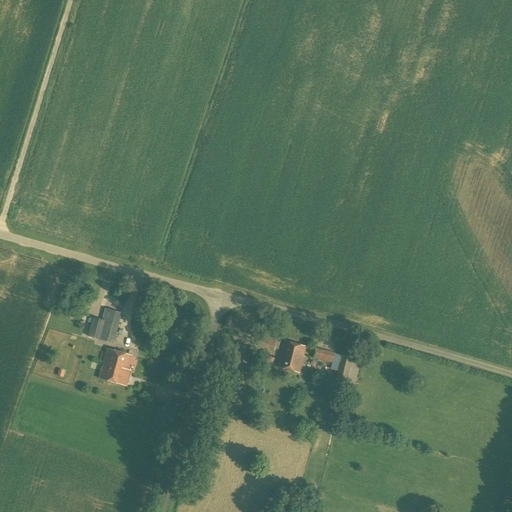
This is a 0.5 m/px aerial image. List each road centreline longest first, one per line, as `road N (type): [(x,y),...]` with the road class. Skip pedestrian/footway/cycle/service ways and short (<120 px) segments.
road 1 (unclassified): [(511,376),(223,300)]
road 2 (unclassified): [(223,300),(0,236)]
road 3 (unclassified): [(163,511),(223,300)]
